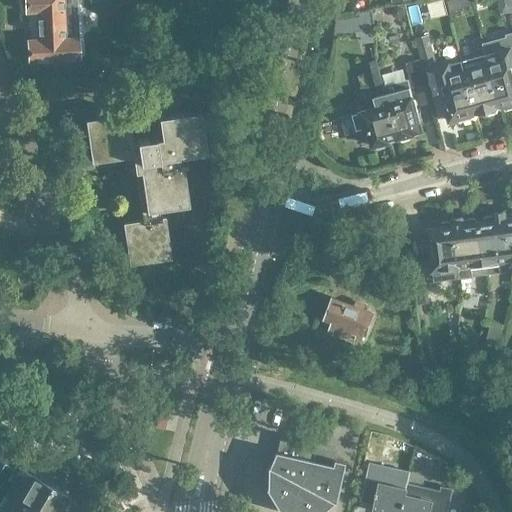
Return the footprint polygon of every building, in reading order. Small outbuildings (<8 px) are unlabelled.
[(67,35),(65,0),(25,0),(26,11),(37,11),(39,38),(28,39),(29,61),(80,58),(78,35),(67,35)] [(454,0),(446,0),(449,10),(456,8),(454,0)] [(497,0),(501,14),(511,11),(511,3),(511,0),(497,0)] [(418,54),(420,62),(421,61),(422,64),(436,60),(428,34),(415,38),(419,54),(418,54)] [(485,53),(499,105),(511,102),(511,53),(510,46),(485,53)] [(485,53),(461,59),(475,112),(499,105),(485,53)] [(385,93),(397,139),(400,138),(400,139),(402,140),(410,138),(412,136),(412,134),(414,134),(414,132),(421,130),(419,120),(420,120),(414,97),(413,97),(410,88),(426,84),(420,62),(418,54),(416,54),(418,59),(405,62),(410,78),(383,86),(385,93)] [(475,112),(461,59),(436,66),(446,103),(447,103),(452,118),(475,112)] [(364,64),(370,87),(383,83),(377,60),(364,64)] [(397,139),(385,93),(374,96),(376,106),(360,111),(352,113),(340,116),(345,134),(357,131),(356,129),(365,127),(367,127),(372,145),(375,144),(376,145),(379,147),(386,145),(387,143),(386,141),(389,141),(388,139),(396,137),(396,139),(397,139)] [(207,151),(200,109),(158,115),(161,136),(156,137),(156,136),(136,139),(136,140),(132,140),(127,112),(85,118),(91,160),(133,154),(142,219),(123,222),(129,263),(171,257),(165,215),(161,216),(160,208),(189,204),(182,162),(178,163),(177,155),(207,151)] [(479,221),(486,274),(511,270),(505,217),(504,210),(492,212),(493,219),(479,221)] [(464,214),(452,216),(453,224),(460,277),(486,274),(479,221),(465,223),(464,214)] [(460,277),(453,224),(427,228),(434,281),(460,277)] [(428,303),(426,282),(414,283),(419,317),(426,317),(425,303),(428,303)] [(328,331),(361,343),(364,334),(366,335),(374,313),(364,309),(366,304),(360,301),(358,307),(334,298),(325,320),(331,322),(328,331)] [(466,395),(479,398),(481,388),(468,385),(466,395)] [(165,424),(167,409),(158,408),(155,423),(165,424)] [(280,434),(316,442),(318,429),(286,422),(285,427),(282,427),(280,434)] [(334,446),(316,442),(280,434),(277,451),(274,451),(268,465),(266,465),(265,486),(264,487),(275,505),(274,506),(286,511),(319,511),(331,501),(334,502),(343,461),(331,458),(334,446)] [(0,460),(19,471),(0,503),(0,511),(57,511),(68,495),(21,468),(28,456),(7,444),(0,456),(0,460)] [(368,510),(377,511),(395,511),(400,492),(403,492),(406,480),(395,477),(393,484),(375,480),(375,478),(362,476),(357,501),(370,503),(368,510)] [(400,492),(395,511),(443,511),(446,499),(430,496),(430,499),(403,493),(403,492),(400,492)]
